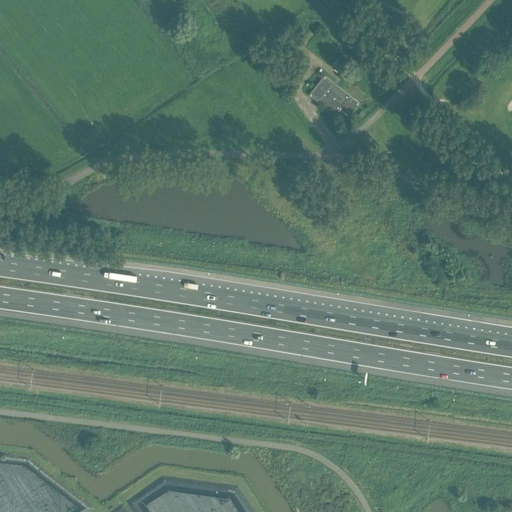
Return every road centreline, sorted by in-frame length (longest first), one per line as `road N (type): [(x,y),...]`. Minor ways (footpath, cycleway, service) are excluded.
road 1 (motorway): [(0,297),(511,378)]
road 2 (motorway): [(511,346),(0,266)]
